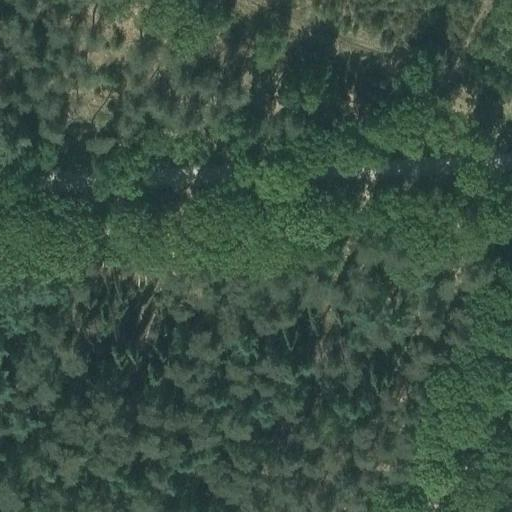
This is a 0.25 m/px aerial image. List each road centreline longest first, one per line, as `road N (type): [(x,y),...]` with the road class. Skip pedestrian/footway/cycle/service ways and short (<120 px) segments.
road 1 (track): [(0,186),(511,164)]
road 2 (track): [(511,351),(433,511)]
